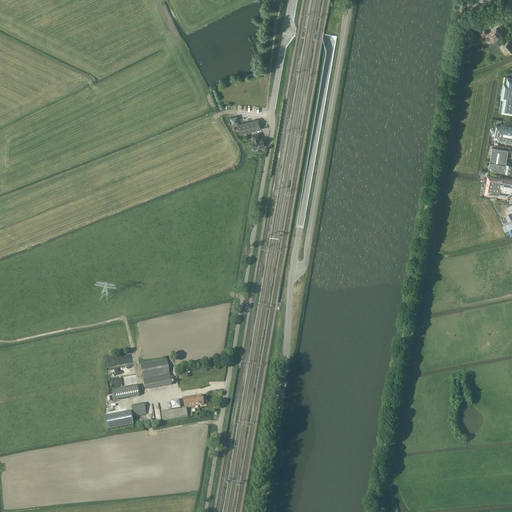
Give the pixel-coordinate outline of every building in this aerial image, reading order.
[(501,35),(496,28),(486,36),(488,40),(490,38),(491,39),(493,41),(501,35)] [(482,37),(488,33),(484,29),(479,33),(482,37)] [(511,46),(508,42),(503,47),(509,54),(511,51),(511,46)] [(490,52),(500,46),(498,43),(488,48),(490,52)] [(499,112),(511,113),(511,78),(505,77),(499,112)] [(240,134),(260,129),(258,119),(238,125),(240,134)] [(498,140),(511,142),(511,126),(500,124),(500,125),(496,124),(494,138),(498,139),(498,140)] [(258,134),(252,135),(254,141),(253,141),(255,149),(258,148),(258,150),(258,148),(265,146),(263,138),(260,139),(258,134)] [(511,164),(506,163),(508,150),(492,147),(488,169),(511,172),(511,164)] [(511,194),(511,179),(488,175),(484,194),(507,197),(511,194)] [(140,364),(143,380),(170,375),(167,359),(140,364)] [(170,375),(143,380),(145,390),(172,385),(170,375)] [(140,385),(117,389),(119,400),(142,395),(140,385)] [(198,406),(203,405),(202,396),(197,396),(183,398),(185,408),(198,406)] [(135,417),(147,415),(144,403),(132,406),(134,416),(134,417),(135,417)] [(162,421),(192,416),(191,408),(161,414),(162,421)] [(108,416),(105,416),(104,416),(107,431),(133,425),(132,417),(130,411),(108,416)]
